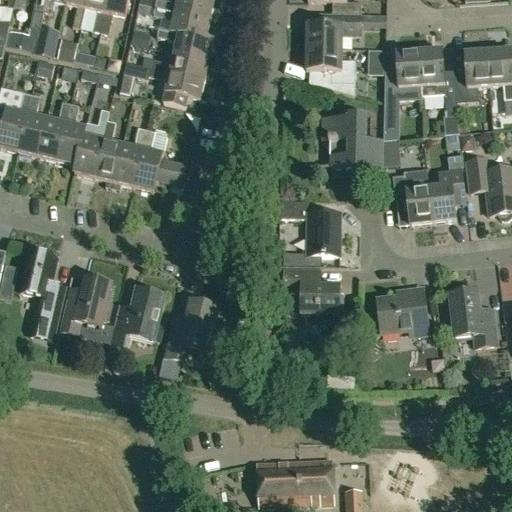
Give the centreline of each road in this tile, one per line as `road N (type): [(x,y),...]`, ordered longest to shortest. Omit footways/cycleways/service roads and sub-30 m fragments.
road 1 (unclassified): [(0,375),(341,426),(511,431)]
road 2 (residential): [(271,117),(221,134),(203,265),(0,225)]
road 3 (residential): [(367,227),(379,267),(511,256)]
road 4 (residential): [(511,16),(413,21),(401,0)]
